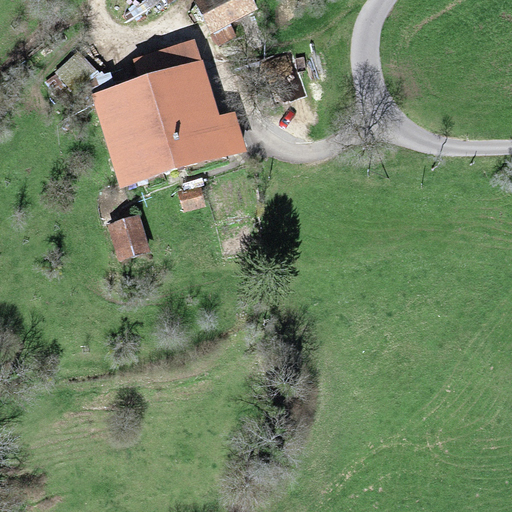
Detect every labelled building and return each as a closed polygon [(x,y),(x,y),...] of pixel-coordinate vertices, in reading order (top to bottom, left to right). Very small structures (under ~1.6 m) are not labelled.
[(245,0),(193,0),(195,2),(189,5),(206,38),(253,15),(245,0)] [(139,61),(145,84),(201,68),(195,46),(139,61)] [(145,84),(94,98),(120,190),(240,157),(228,113),(214,116),(201,68),(145,84)] [(200,189),(179,194),(183,212),(204,207),(200,189)] [(138,220),(110,228),(119,260),(147,253),(138,220)]
